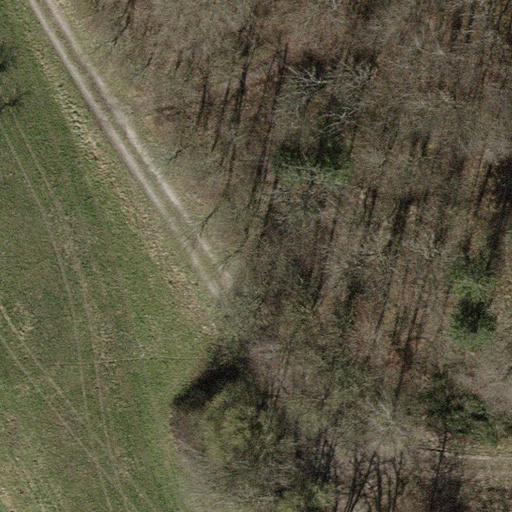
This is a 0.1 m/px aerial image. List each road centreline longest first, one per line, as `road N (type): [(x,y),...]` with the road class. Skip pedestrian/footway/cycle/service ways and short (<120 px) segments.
road 1 (track): [(351,511),(41,0)]
road 2 (track): [(314,443),(511,469)]
